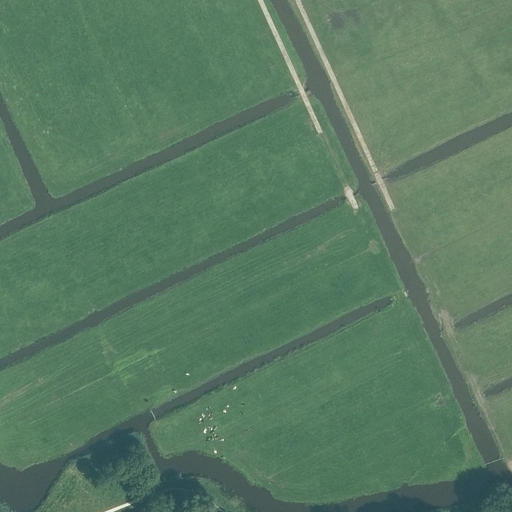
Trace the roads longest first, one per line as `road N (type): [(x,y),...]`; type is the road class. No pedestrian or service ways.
road 1 (track): [(0,412),(331,242)]
road 2 (track): [(393,207),(298,0)]
road 3 (track): [(259,0),(320,131)]
